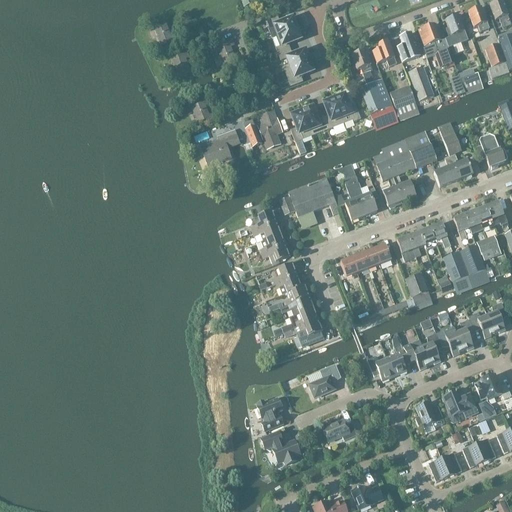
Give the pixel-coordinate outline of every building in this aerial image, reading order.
[(495,22),(499,21),(502,30),(511,27),(507,17),(508,17),(502,1),(489,6),(491,11),(487,12),(491,24),(495,22)] [(480,34),(488,30),(486,25),(487,25),(481,9),(468,14),(473,29),(478,28),(480,34)] [(444,40),(448,49),(467,42),(464,33),(458,17),(453,19),(453,18),(451,18),(447,20),(446,21),(447,22),(445,22),(448,30),(446,31),(449,39),(444,40)] [(266,23),(272,39),(296,30),(292,19),(280,24),(278,18),(266,23)] [(161,47),(176,41),(175,36),(171,38),(166,25),(154,30),(161,47)] [(449,51),(448,49),(444,40),(439,42),(434,27),(429,28),(427,27),(422,29),(422,31),(419,32),(424,48),(425,47),(426,49),(422,50),(426,61),(435,57),(439,68),(443,70),(454,66),(448,51),(449,51)] [(276,49),(279,55),(290,51),(288,45),(300,41),(299,39),(301,38),(298,31),(296,31),(296,30),(272,39),(273,39),(278,37),(282,47),(276,49)] [(402,48),(397,50),(402,65),(419,58),(416,51),(411,35),(399,39),(402,48)] [(511,36),(507,38),(497,42),(509,72),(511,70),(511,36)] [(232,41),(215,47),(223,65),(235,61),(230,48),(234,46),(232,41)] [(394,60),(388,43),(376,48),(377,52),(372,54),(377,66),(386,63),(388,68),(396,65),(394,60)] [(508,74),(505,65),(498,46),(485,51),(492,70),(488,71),(491,80),(508,74)] [(183,54),(171,59),(177,77),(190,73),(185,60),(189,59),(186,49),(182,51),(183,54)] [(290,51),(279,55),(281,61),(287,59),(290,69),(285,71),(308,62),(304,52),(293,56),(290,51)] [(466,90),(483,85),(471,51),(455,57),(466,90)] [(357,72),(361,71),(365,82),(367,87),(360,90),(370,116),(391,108),(381,81),(374,84),(373,83),(372,79),(370,73),(372,73),(370,67),(364,52),(351,57),(357,72)] [(313,73),(308,62),(285,71),(291,88),(303,83),(301,77),(313,73)] [(419,103),(434,98),(423,69),(408,74),(419,103)] [(396,112),(415,105),(409,88),(389,95),(396,112)] [(335,100),(334,101),(343,124),(353,120),(354,123),(360,121),(355,107),(349,109),(344,96),(342,97),(341,96),(334,98),(335,100)] [(343,124),(334,101),(332,101),(331,100),(324,102),(325,104),(323,105),(328,117),(322,120),(327,130),(343,124)] [(198,126),(214,120),(212,115),(209,116),(204,103),(191,108),(198,126)] [(511,111),(510,105),(499,109),(508,132),(511,130),(511,111)] [(303,113),(302,113),(311,137),(327,130),(322,120),(317,122),(312,109),(310,110),(309,108),(302,111),(303,113)] [(263,126),(258,128),(263,141),(263,140),(266,149),(279,144),(275,136),(281,134),(276,121),(272,113),(260,117),(263,126)] [(311,137),(302,113),(291,117),(296,129),(290,131),(295,143),(311,137)] [(448,157),(457,154),(459,149),(451,129),(439,133),(448,157)] [(227,150),(230,148),(239,145),(234,131),(217,138),(219,142),(200,149),(206,164),(221,158),(223,162),(231,159),(227,150)] [(479,142),(481,147),(485,157),(484,157),(489,170),(491,169),(492,171),(498,169),(497,167),(504,164),(503,163),(505,162),(506,160),(503,153),(501,152),(500,153),(499,151),(498,151),(494,139),(489,136),(480,140),(479,142)] [(426,138),(408,145),(417,170),(436,162),(426,138)] [(408,145),(382,155),(392,179),(417,170),(408,145)] [(392,179),(382,155),(373,159),(382,183),(392,179)] [(455,157),(449,159),(458,182),(472,176),(466,162),(456,166),(455,163),(457,162),(455,157)] [(458,182),(449,159),(444,161),(446,166),(449,165),(450,168),(433,175),(439,189),(458,182)] [(346,189),(357,185),(354,177),(343,181),(346,189)] [(398,179),(393,181),(402,204),(415,198),(410,184),(399,188),(398,185),(400,184),(398,179)] [(339,214),(333,199),(326,180),(288,195),(297,219),(329,207),(333,216),(339,214)] [(402,204),(393,181),(387,183),(390,188),(392,188),(393,190),(382,195),(388,209),(389,209),(390,211),(395,209),(395,206),(402,204)] [(360,193),(357,185),(346,189),(349,197),(350,196),(355,195),(360,193)] [(362,198),(360,193),(355,195),(364,218),(376,213),(369,196),(362,198)] [(351,223),(364,218),(355,195),(350,196),(353,202),(344,205),(351,223)] [(341,196),(333,199),(337,210),(345,207),(341,196)] [(279,202),(285,217),(294,213),(288,198),(279,202)] [(492,221),(494,226),(499,224),(500,227),(507,224),(504,216),(503,216),(498,204),(493,206),(493,204),(486,207),(487,208),(492,222),(492,221)] [(495,229),(494,226),(492,221),(492,222),(487,208),(475,213),(481,226),(482,231),(488,229),(489,232),(495,229)] [(250,229),(252,234),(276,225),(271,213),(257,219),(260,226),(250,229)] [(464,217),(469,230),(471,236),(476,234),(474,228),(481,226),(475,213),(464,217)] [(469,230),(464,217),(453,221),(458,235),(461,242),(466,240),(464,232),(469,230)] [(264,235),(266,241),(280,236),(276,225),(252,234),(254,239),(264,235)] [(442,225),(430,230),(435,243),(441,241),(444,249),(449,246),(446,239),(447,239),(442,225)] [(435,243),(430,230),(419,234),(424,248),(426,252),(436,248),(435,243)] [(419,234),(407,238),(415,260),(420,258),(418,250),(424,248),(419,234)] [(280,236),(266,241),(269,248),(259,252),(261,256),(284,247),(280,236)] [(415,260),(407,238),(396,243),(401,256),(404,264),(415,260)] [(493,238),(486,241),(488,246),(491,253),(498,250),(493,238)] [(481,249),(488,246),(486,241),(479,243),(481,249)] [(284,247),(261,256),(262,261),(272,257),(275,264),(289,259),(284,247)] [(374,251),(379,266),(381,266),(382,269),(386,267),(385,264),(391,262),(385,247),(374,251)] [(469,278),(485,272),(476,248),(460,254),(469,278)] [(368,271),(379,266),(374,251),(362,256),(368,271)] [(452,284),(468,278),(458,254),(442,260),(452,284)] [(357,275),(368,271),(362,256),(351,260),(357,275)] [(359,281),(357,275),(351,260),(340,264),(346,279),(351,277),(354,283),(359,281)] [(424,271),(431,268),(429,262),(422,265),(424,271)] [(272,287),(296,278),(292,266),(278,272),(280,278),(271,282),(272,287)] [(412,300),(428,294),(421,276),(405,282),(412,300)] [(279,290),(281,296),(300,289),(296,278),(272,287),(274,292),(279,290)] [(442,293),(451,290),(449,282),(439,286),(442,293)] [(268,283),(259,287),(261,292),(270,288),(268,283)] [(304,287),(300,289),(281,296),(281,297),(287,295),(289,301),(283,303),(285,308),(309,299),(304,287)] [(309,299),(285,308),(287,313),(297,309),(299,316),(313,310),(309,299)] [(384,311),(386,316),(397,312),(395,307),(391,308),(388,302),(382,304),(384,311)] [(395,307),(397,312),(407,308),(405,303),(395,307)] [(492,315),(487,317),(494,335),(498,333),(499,335),(505,332),(500,320),(506,317),(501,305),(492,309),(492,315)] [(292,326),(294,331),(317,322),(313,310),(299,316),(302,322),(292,326)] [(372,315),(374,320),(386,316),(384,311),(372,315)] [(363,325),(374,320),(372,315),(369,317),(367,313),(358,317),(359,320),(361,319),(363,325)] [(494,335),(487,317),(481,320),(477,315),(468,319),(469,322),(473,331),(479,328),(484,341),(491,338),(490,337),(494,335)] [(322,333),(317,322),(294,331),(295,335),(305,331),(308,338),(322,333)] [(460,333),(455,335),(462,353),(466,351),(467,352),(473,350),(468,337),(475,334),(473,331),(469,322),(460,326),(460,333)] [(436,336),(441,348),(447,346),(453,358),(459,355),(458,354),(462,353),(455,335),(449,337),(445,332),(436,336)] [(435,351),(441,348),(436,336),(427,340),(427,347),(422,349),(429,366),(433,365),(434,366),(440,363),(435,351)] [(386,360),(393,376),(399,374),(400,376),(406,373),(403,366),(408,364),(408,365),(409,365),(398,338),(392,341),(394,357),(386,360)] [(419,343),(403,349),(408,362),(414,360),(419,372),(426,369),(425,368),(429,366),(422,349),(419,343)] [(386,360),(379,363),(375,358),(366,362),(373,378),(379,376),(382,383),(388,381),(387,379),(393,376),(386,360)] [(322,381),(308,386),(314,400),(335,391),(331,383),(340,379),(335,366),(319,373),(322,381)] [(488,379),(489,381),(475,387),(480,401),(486,399),(487,402),(501,396),(504,401),(510,398),(505,387),(499,389),(494,377),(488,379)] [(458,419),(457,416),(463,413),(465,419),(477,414),(469,396),(458,400),(456,400),(453,394),(450,395),(449,394),(447,395),(448,397),(442,399),(449,415),(448,419),(449,423),(453,425),(456,423),(458,419)] [(283,426),(279,417),(277,418),(275,415),(281,412),(276,400),(264,405),(263,402),(256,405),(257,408),(256,409),(261,421),(263,420),(264,424),(261,425),(264,433),(283,426)] [(422,407),(415,410),(418,419),(416,419),(415,422),(418,428),(420,428),(422,428),(426,436),(435,432),(434,430),(444,425),(439,412),(433,414),(428,403),(421,406),(422,407)] [(479,427),(488,426),(487,417),(477,418),(479,427)] [(343,442),(356,437),(352,426),(346,429),(344,424),(324,432),(328,441),(341,436),(343,442)] [(462,433),(460,427),(452,429),(455,440),(463,438),(462,433)] [(511,452),(511,439),(509,432),(496,438),(504,456),(511,452)] [(299,458),(294,445),(285,448),(283,447),(278,436),(260,443),(264,452),(265,452),(266,453),(270,455),(272,454),(273,457),(272,459),(273,461),(274,462),(275,463),(275,464),(277,467),(283,464),(285,469),(295,465),(293,460),(299,458)] [(488,441),(475,446),(483,464),(496,459),(488,441)] [(483,464),(475,446),(462,451),(469,470),(483,464)] [(454,454),(441,460),(448,478),(461,473),(454,454)] [(448,478),(441,460),(427,465),(435,484),(448,478)] [(351,493),(358,511),(371,506),(382,501),(377,488),(366,493),(364,488),(351,493)] [(345,511),(341,502),(329,507),(328,503),(313,509),(313,511),(345,511)]
